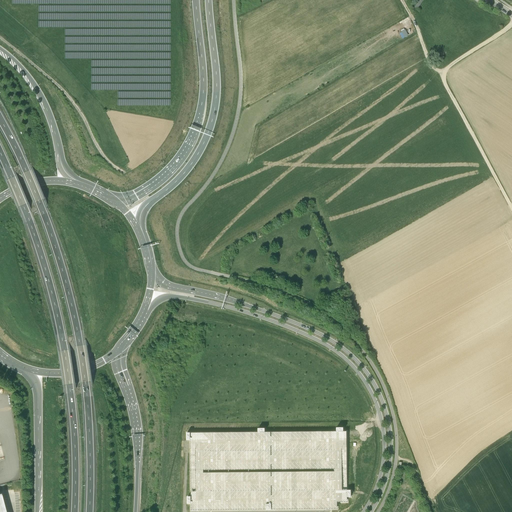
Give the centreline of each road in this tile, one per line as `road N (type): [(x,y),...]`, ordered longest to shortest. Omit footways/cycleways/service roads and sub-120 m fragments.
road 1 (trunk): [(89,511),(86,390),(71,302),(0,119)]
road 2 (tertiary): [(371,511),(387,477),(390,433),(359,362),(308,328),(166,285),(151,265)]
road 3 (tertiary): [(146,308),(175,296),(238,310),(314,338),(355,368),(379,412),(384,446),(363,511)]
road 4 (trunk): [(0,153),(39,249),(64,345),(74,511)]
road 5 (trunk): [(140,228),(142,209),(190,165),(212,120),(208,0)]
road 6 (trunk): [(195,0),(203,93),(185,147),(135,193),(104,193)]
road 7 (track): [(123,172),(99,151),(61,89),(0,37)]
road 8 (trunk): [(135,511),(136,435),(119,349)]
road 9 (trunk): [(75,180),(63,170),(37,91),(0,48)]
road 10 (track): [(511,207),(443,74)]
road 11 (trunk): [(27,372),(37,388),(37,511)]
